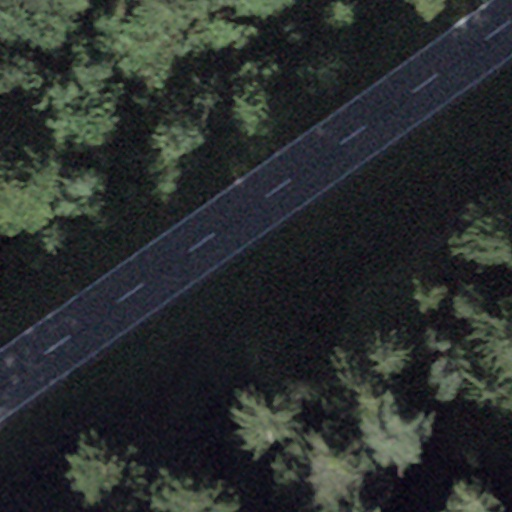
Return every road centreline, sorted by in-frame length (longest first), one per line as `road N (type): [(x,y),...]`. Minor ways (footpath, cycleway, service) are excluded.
road 1 (tertiary): [(511,20),(0,383)]
road 2 (track): [(224,511),(405,260),(473,189),(511,170)]
